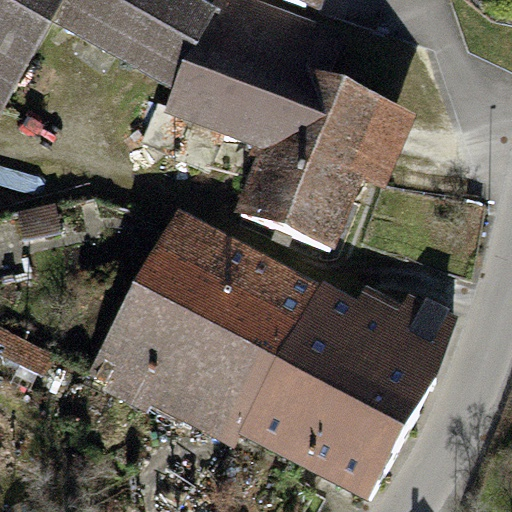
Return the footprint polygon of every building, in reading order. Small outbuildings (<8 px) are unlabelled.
[(0,0),(0,91),(13,99),(44,45),(69,0),(0,0)] [(69,0),(44,45),(162,106),(175,111),(213,20),(176,0),(69,0)] [(347,49),(228,0),(221,0),(213,20),(175,111),(162,106),(146,146),(214,174),(229,137),(263,151),(250,182),(259,186),(246,217),(333,253),(392,112),(354,96),(357,88),(335,79),(347,49)] [(278,0),(309,11),(312,0),(278,0)] [(373,327),(257,263),(182,232),(99,382),(186,427),(198,405),(374,502),(409,443),(439,382),(431,378),(458,326),(415,303),(400,331),(379,318),(373,327)] [(54,359),(0,329),(0,345),(11,351),(6,359),(44,379),(54,359)]
